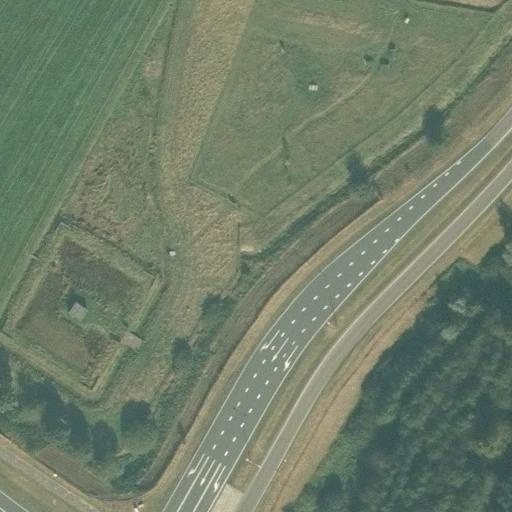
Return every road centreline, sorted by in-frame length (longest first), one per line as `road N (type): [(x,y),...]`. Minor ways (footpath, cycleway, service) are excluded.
road 1 (secondary): [(511,117),(330,284),(275,348),(183,511)]
road 2 (secondary): [(243,511),(342,349),(511,168)]
